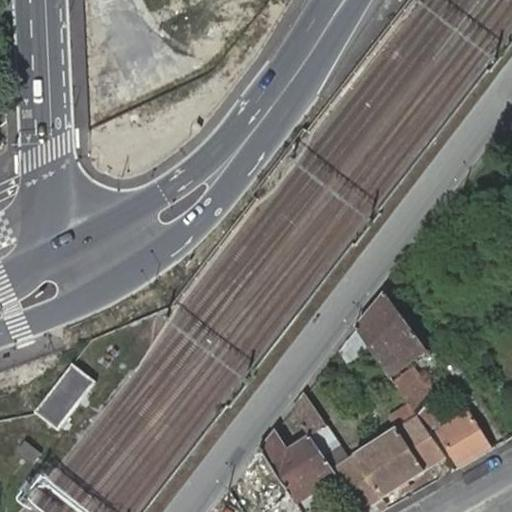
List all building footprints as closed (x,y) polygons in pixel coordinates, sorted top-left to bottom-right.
[(357,331),(382,366),(417,417),(431,403),(436,398),(407,366),(429,350),(386,294),(357,331)] [(357,331),(340,352),(363,380),(382,366),(357,331)] [(98,381),(75,364),(37,413),(60,430),(98,381)] [(293,412),(310,437),(324,459),(338,449),(325,428),(305,397),(293,412)] [(398,403),(387,417),(398,425),(409,411),(398,403)] [(417,417),(428,433),(433,430),(439,426),(431,415),(436,411),(431,403),(417,417)] [(433,430),(436,436),(472,414),(469,408),(433,430)] [(457,471),(493,450),(472,414),(436,436),(457,471)] [(359,511),(365,511),(386,499),(445,461),(428,433),(417,417),(347,463),(333,472),(338,479),(359,511)] [(290,451),(277,433),(262,451),(297,505),(309,497),(305,490),(321,480),(326,487),(338,479),(333,472),(324,459),(310,437),(290,451)] [(338,449),(324,459),(333,472),(347,463),(338,449)] [(297,505),(262,451),(229,493),(235,502),(238,508),(241,511),(269,511),(285,502),(291,511),(297,506),(297,505)] [(309,497),(326,487),(321,480),(305,490),(309,497)] [(386,499),(365,511),(383,511),(391,507),(386,499)]
